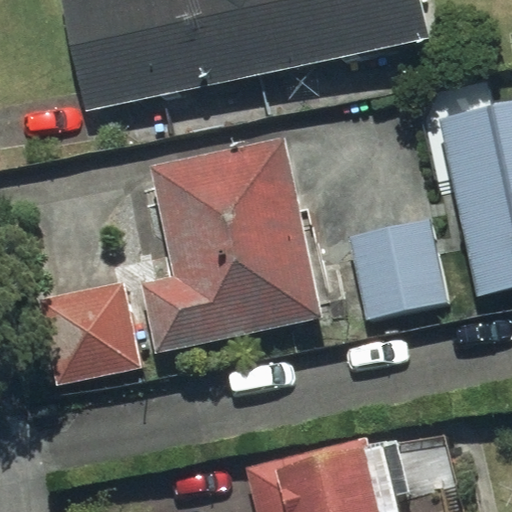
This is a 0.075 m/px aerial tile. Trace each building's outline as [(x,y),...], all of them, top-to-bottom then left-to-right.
[(442,0),(79,0),(102,114),(452,44),(442,0)] [(511,106),(452,119),(492,298),(511,293),(511,106)] [(308,152),(172,183),(194,281),(154,290),(168,355),(344,316),(308,152)] [(442,224),(362,243),(381,323),(460,304),(442,224)] [(134,289),(36,314),(55,389),(153,364),(134,289)] [(434,511),(413,429),(262,467),(273,511),(434,511)]
